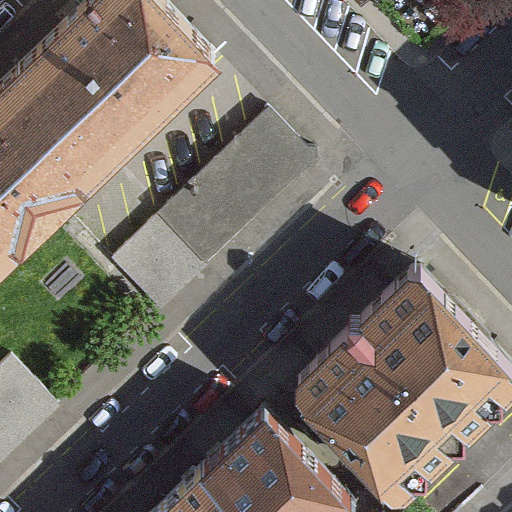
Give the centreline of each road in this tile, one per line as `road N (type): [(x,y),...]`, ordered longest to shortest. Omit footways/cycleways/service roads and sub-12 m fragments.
road 1 (residential): [(42,511),(406,160)]
road 2 (residential): [(406,160),(253,0)]
road 3 (residential): [(511,273),(406,160)]
road 4 (unclassified): [(406,160),(511,58)]
